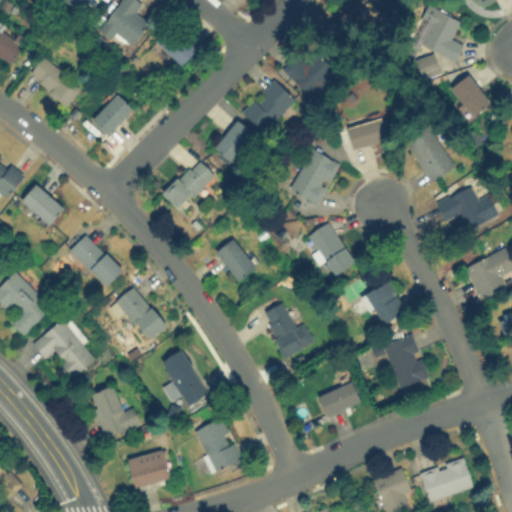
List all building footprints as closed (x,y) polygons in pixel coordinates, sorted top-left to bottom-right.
[(116,0),(99,27),(130,47),(147,20),(135,12),(142,2),(138,0),(116,0)] [(345,0),(322,27),(340,44),(368,12),(355,0),(345,0)] [(418,41),(453,59),(461,43),(450,37),(459,18),(426,2),(418,18),(427,23),(418,41)] [(0,55),(9,62),(24,40),(0,24),(0,55)] [(161,50),(178,66),(193,50),(167,25),(147,46),(156,55),(161,50)] [(281,68),(308,95),(334,69),(314,48),(303,58),(297,52),(281,68)] [(65,103),(79,83),(40,55),(26,75),(65,103)] [(447,86),(469,115),(488,100),(467,71),(447,86)] [(239,110),(261,131),(294,98),(272,76),(239,110)] [(132,107),(115,91),(89,117),(106,133),(132,107)] [(230,161),(255,133),(236,117),(212,145),(230,161)] [(386,138),(381,117),(338,126),(343,148),(386,138)] [(452,166),(427,125),(404,139),(428,180),(452,166)] [(314,202),(336,161),(309,146),(288,188),(314,202)] [(0,195),(4,198),(22,172),(0,155),(0,195)] [(160,191),(178,208),(213,172),(195,156),(160,191)] [(48,223),(62,205),(34,181),(19,199),(48,223)] [(457,213),(465,228),(487,217),(469,182),(434,201),(444,219),(457,213)] [(332,274),(353,261),(327,219),(307,232),(332,274)] [(121,267),(84,230),(67,248),(104,285),(121,267)] [(254,266),(232,236),(214,249),(236,279),(254,266)] [(463,264),(479,298),(504,286),(498,274),(511,267),(511,262),(503,245),(463,264)] [(8,318),(22,333),(49,306),(13,269),(0,281),(0,299),(13,313),(8,318)] [(377,324),(403,308),(385,279),(359,295),(377,324)] [(132,283),(107,304),(117,316),(124,310),(147,337),(164,323),(132,283)] [(311,340),(301,320),(293,324),(280,299),(259,310),(282,355),(311,340)] [(497,313),(503,340),(511,337),(511,314),(510,310),(497,313)] [(96,354),(61,314),(30,342),(44,357),(49,352),(70,376),(96,354)] [(381,342),(397,385),(427,375),(410,331),(381,342)] [(158,359),(169,380),(161,384),(169,399),(180,393),(184,401),(204,391),(181,347),(158,359)] [(316,393),(324,414),(358,400),(350,379),(316,393)] [(103,435),(138,422),(131,403),(120,407),(111,383),(87,392),(103,435)] [(191,429),(210,470),(239,456),(220,415),(191,429)] [(132,484),(167,476),(161,448),(125,456),(132,484)] [(417,469),(426,499),(471,486),(462,455),(417,469)] [(0,486),(6,494),(19,484),(0,459),(0,486)] [(372,476),(383,511),(396,511),(407,508),(402,492),(408,490),(400,466),(372,476)]
